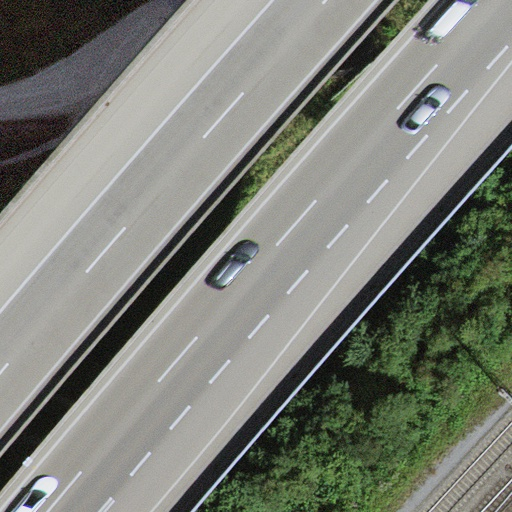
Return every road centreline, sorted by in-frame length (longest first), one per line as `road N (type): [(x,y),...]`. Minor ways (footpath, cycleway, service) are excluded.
road 1 (motorway): [(48,511),(497,0)]
road 2 (motorway): [(327,0),(0,372)]
road 3 (track): [(0,103),(49,88),(114,48),(154,35),(196,36),(402,119)]
